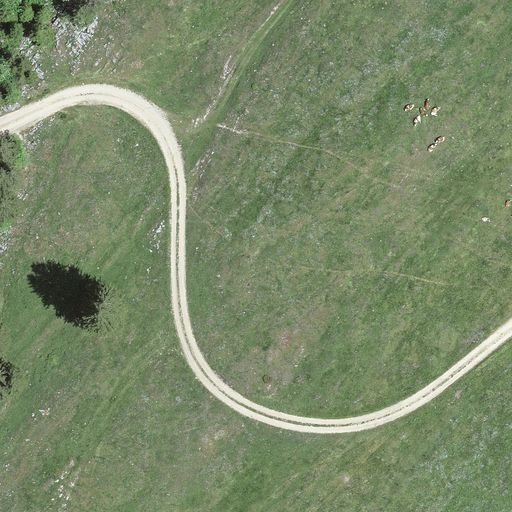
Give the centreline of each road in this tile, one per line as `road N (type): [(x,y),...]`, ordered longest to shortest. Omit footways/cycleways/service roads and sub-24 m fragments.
road 1 (track): [(0,129),(70,95),(117,94),(149,113),(169,145),(179,193),(179,319),(214,388),(248,410),(293,425),(368,425),(415,402),(511,330)]
road 2 (track): [(169,145),(207,130),(280,0)]
